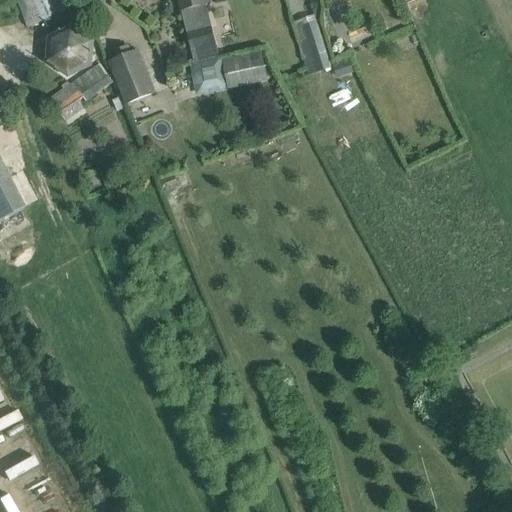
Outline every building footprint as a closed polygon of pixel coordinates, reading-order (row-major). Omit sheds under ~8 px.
[(68,0),(21,0),(18,1),(28,27),(71,8),(68,0)] [(206,0),(177,0),(181,13),(208,7),(206,0)] [(331,61),(319,20),(300,26),(308,52),(303,54),(307,69),(331,61)] [(100,63),(93,68),(96,42),(73,25),(48,36),(46,64),(68,80),(89,71),(53,97),(65,121),(114,83),(100,63)] [(213,26),(186,33),(193,64),(220,58),(213,26)] [(138,49),(109,62),(126,105),(156,93),(138,49)] [(351,57),(334,64),(339,78),(356,72),(351,57)] [(193,64),(195,77),(188,78),(191,92),(226,85),(221,58),(193,64)] [(0,219),(25,207),(9,179),(0,160),(0,219)]
